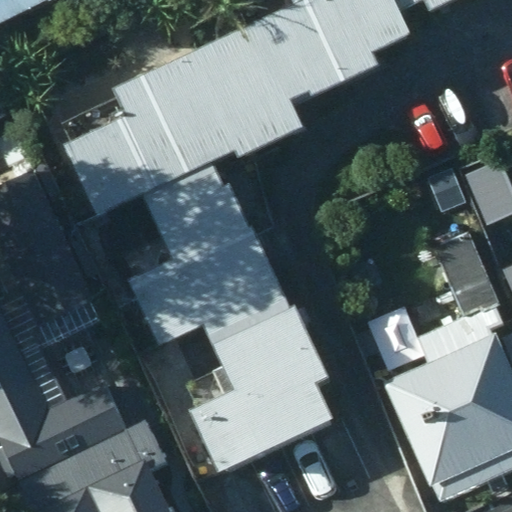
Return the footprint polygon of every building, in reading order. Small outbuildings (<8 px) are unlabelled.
[(0,0),(0,24),(48,0),(0,0)] [(65,122),(103,212),(242,148),(246,158),(314,127),(301,99),(319,90),(321,95),(390,63),(383,47),(419,31),(409,9),(427,0),(433,0),(438,9),(459,0),(291,0),(294,7),(122,85),(126,95),(65,122)] [(200,409),(229,470),(341,416),(325,383),(336,378),(298,300),(294,301),(235,183),(232,186),(219,161),(151,193),(181,256),(136,279),(168,343),(211,322),(243,388),(200,409)] [(75,275),(25,179),(0,191),(0,242),(30,299),(75,275)] [(429,359),(389,377),(446,500),(511,470),(511,354),(500,329),(510,323),(471,234),(438,248),(468,317),(423,336),(429,359)] [(511,265),(502,270),(511,291),(511,265)] [(173,511),(108,382),(0,434),(0,435),(37,511),(173,511)]
